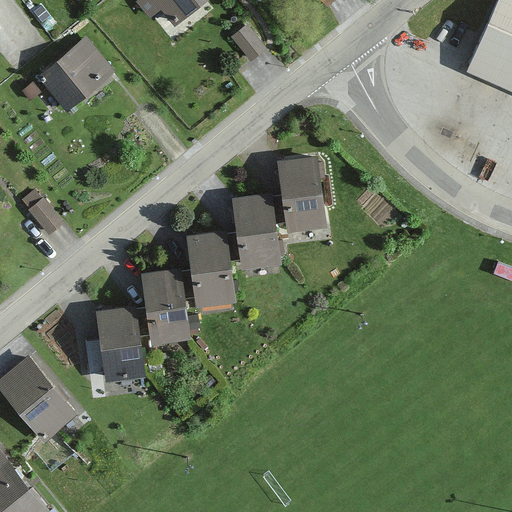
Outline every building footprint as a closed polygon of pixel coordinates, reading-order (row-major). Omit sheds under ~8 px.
[(162,6),(176,23),(202,0),(138,0),(151,15),(162,6)] [(511,0),(497,0),(469,67),(511,85),(511,0)] [(249,27),(233,40),(250,62),(266,50),(249,27)] [(39,75),(65,111),(112,69),(86,33),(39,75)] [(315,151),(278,156),(288,229),(325,224),(315,151)] [(270,189),(233,194),(243,267),(280,262),(270,189)] [(43,200),(30,210),(48,235),(61,225),(43,200)] [(225,227),(188,232),(198,305),(235,300),(225,227)] [(179,263),(142,268),(152,341),(189,336),(179,263)] [(133,300),(96,305),(106,378),(143,373),(133,300)] [(32,353),(0,377),(0,386),(42,439),(78,411),(32,353)] [(45,511),(0,449),(0,511),(45,511)]
